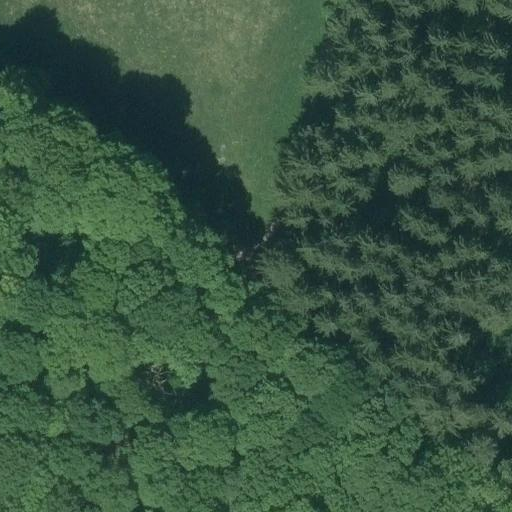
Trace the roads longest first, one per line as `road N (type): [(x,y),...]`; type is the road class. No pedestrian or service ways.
road 1 (track): [(268,249),(110,265),(0,300)]
road 2 (track): [(511,177),(377,203),(268,249)]
